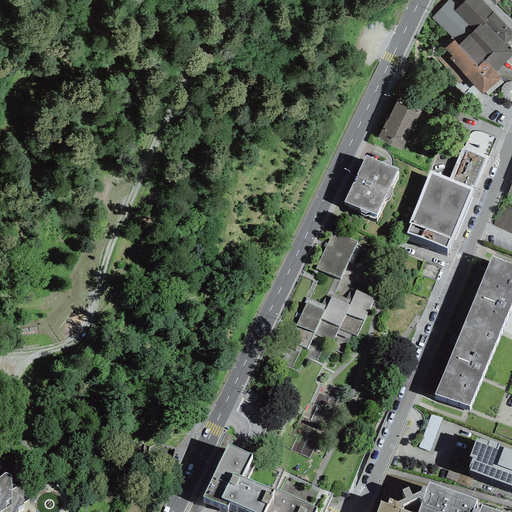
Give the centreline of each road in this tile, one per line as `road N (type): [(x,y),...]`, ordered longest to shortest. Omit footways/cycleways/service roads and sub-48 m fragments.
road 1 (secondary): [(418,0),(172,511)]
road 2 (residential): [(511,139),(359,511)]
road 3 (track): [(151,154),(83,331),(12,364)]
